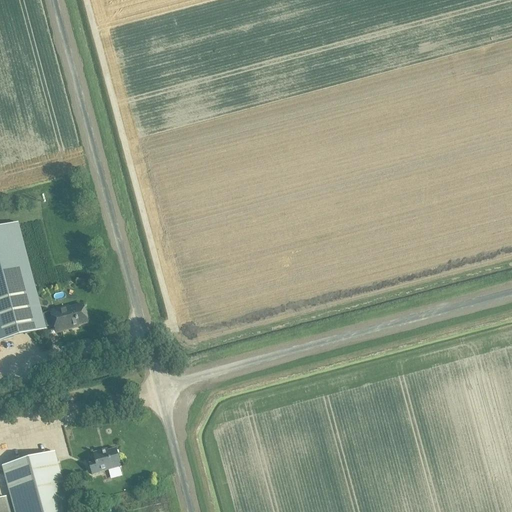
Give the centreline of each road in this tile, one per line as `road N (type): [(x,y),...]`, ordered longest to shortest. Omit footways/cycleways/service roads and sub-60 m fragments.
road 1 (unclassified): [(158,388),(54,0)]
road 2 (unclassified): [(158,388),(511,294)]
road 3 (track): [(0,380),(144,336)]
road 4 (unclassified): [(190,511),(158,388)]
